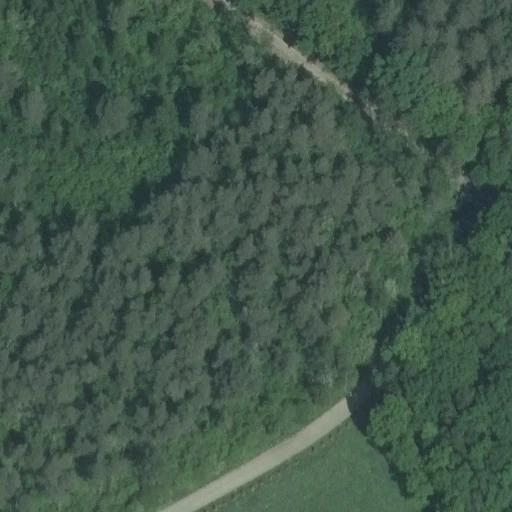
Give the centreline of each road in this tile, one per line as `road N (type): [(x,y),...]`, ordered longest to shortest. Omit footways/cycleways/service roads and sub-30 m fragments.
road 1 (track): [(183,511),(340,417),(441,300),(501,205)]
road 2 (track): [(501,205),(214,0)]
